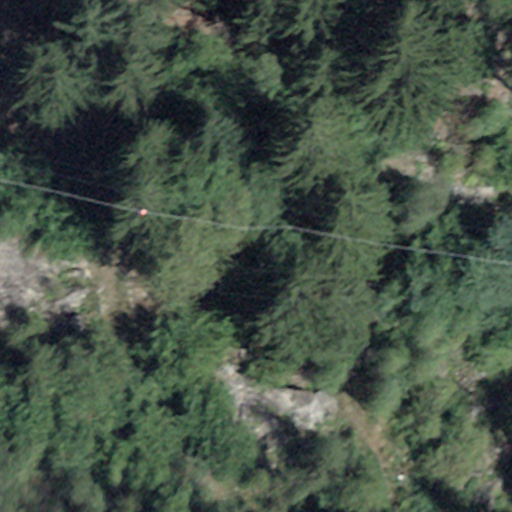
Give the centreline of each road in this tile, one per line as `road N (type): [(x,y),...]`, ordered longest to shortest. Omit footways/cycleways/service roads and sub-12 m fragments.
road 1 (motorway): [(0,144),(511,159)]
road 2 (motorway): [(511,3),(389,0)]
